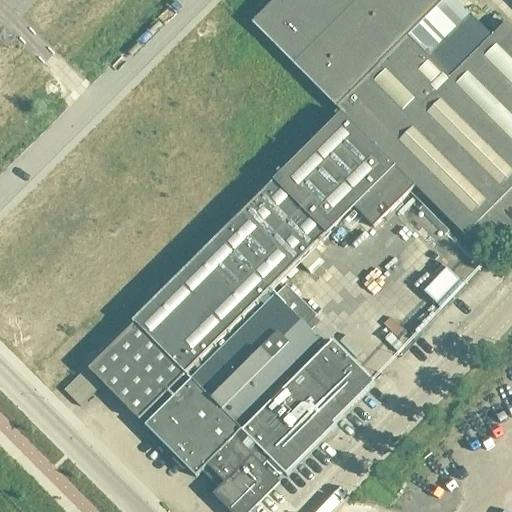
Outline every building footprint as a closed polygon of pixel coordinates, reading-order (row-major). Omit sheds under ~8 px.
[(511,30),(481,0),(480,1),(478,0),(476,0),(466,11),(454,0),(274,0),(251,23),(261,33),(478,250),(481,247),(485,243),(488,240),(494,245),(511,226),(511,30)] [(375,383),(333,342),(326,349),(316,338),(305,327),(275,297),(274,298),(269,293),(328,234),(354,208),(374,228),(415,187),(342,115),(133,323),(135,324),(89,370),(145,426),(144,427),(195,478),(202,471),(242,511),(246,511),(271,487),(284,474),(286,476),(337,426),(335,424),(375,383)] [(70,336),(95,310),(16,233),(0,249),(0,286),(48,333),(57,324),(70,336)] [(444,266),(434,277),(421,290),(438,306),(441,309),(464,285),(444,266)] [(287,285),(275,297),(305,327),(316,338),(328,326),(287,285)]
